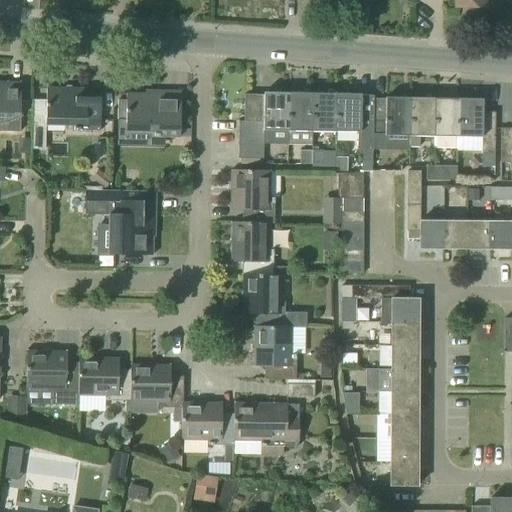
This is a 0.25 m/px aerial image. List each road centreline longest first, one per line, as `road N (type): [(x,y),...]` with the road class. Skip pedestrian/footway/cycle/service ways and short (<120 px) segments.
road 1 (residential): [(511,479),(462,478),(436,459),(437,295),(511,296)]
road 2 (tertiary): [(201,43),(511,64)]
road 3 (residential): [(196,282),(201,43)]
road 4 (residential): [(196,322),(33,318),(33,279)]
road 5 (tertiary): [(10,27),(201,43)]
road 6 (residential): [(33,279),(196,282)]
